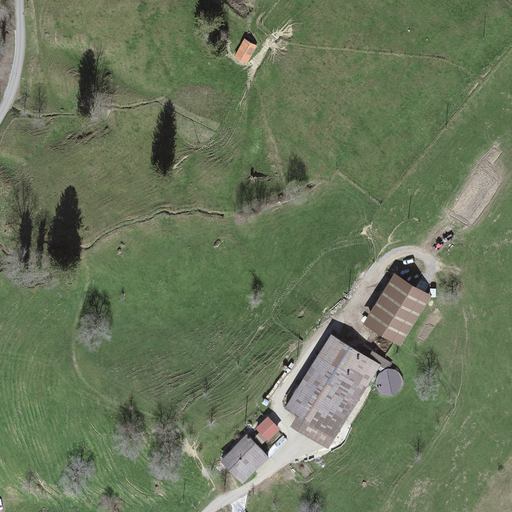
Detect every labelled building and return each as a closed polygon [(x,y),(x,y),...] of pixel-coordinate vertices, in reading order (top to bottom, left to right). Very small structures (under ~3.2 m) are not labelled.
[(246,43),(238,59),(251,66),(259,50),(246,43)] [(398,278),(371,321),(397,338),(424,295),(398,278)] [(332,334),(286,406),(299,414),(294,423),(323,441),(334,436),(339,426),(335,423),(354,394),(358,397),(379,365),(332,334)] [(266,418),(257,427),(269,438),(277,430),(266,418)] [(249,435),(223,461),(240,478),(266,453),(249,435)]
